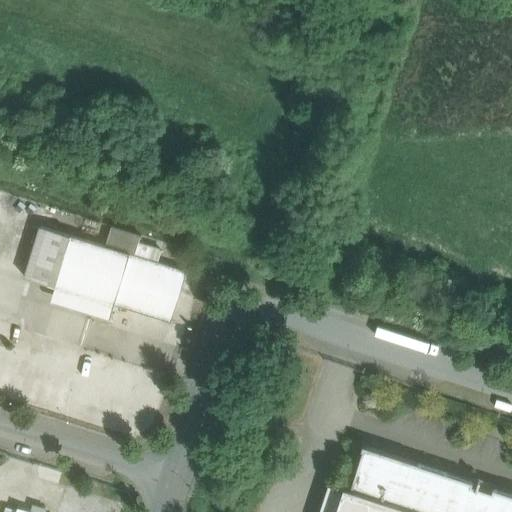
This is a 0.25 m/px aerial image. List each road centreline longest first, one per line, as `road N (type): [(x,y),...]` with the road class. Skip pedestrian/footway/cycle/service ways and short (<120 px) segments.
road 1 (unclassified): [(511,393),(278,317),(246,318),(215,345),(168,475)]
road 2 (track): [(363,0),(260,316)]
road 3 (unclassified): [(0,424),(168,475)]
